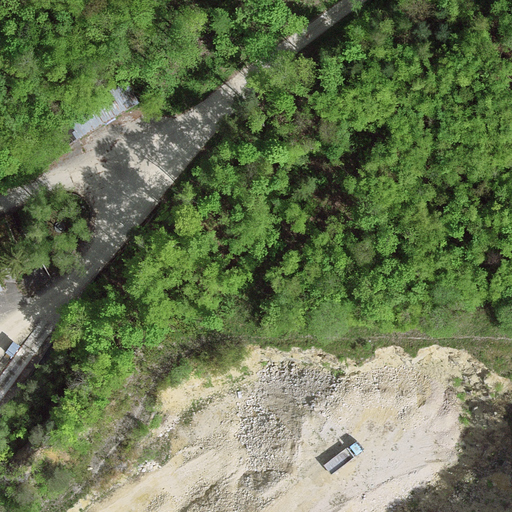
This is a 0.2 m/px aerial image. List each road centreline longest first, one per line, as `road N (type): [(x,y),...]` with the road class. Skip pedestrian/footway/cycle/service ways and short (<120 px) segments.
road 1 (unclassified): [(0,203),(188,124),(358,0)]
road 2 (track): [(157,140),(114,223),(0,387)]
